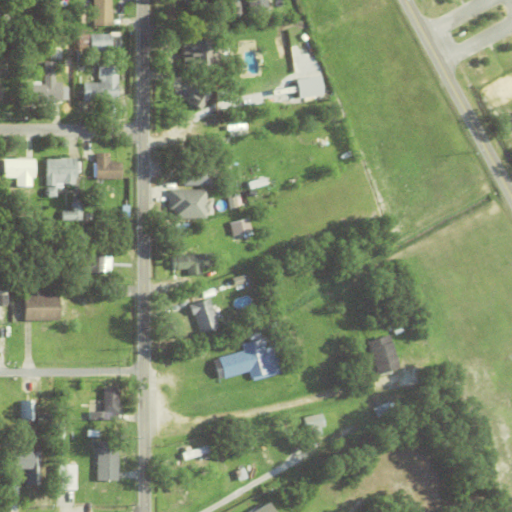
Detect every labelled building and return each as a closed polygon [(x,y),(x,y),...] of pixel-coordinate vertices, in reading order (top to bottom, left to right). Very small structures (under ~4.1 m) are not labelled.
[(110,11),(110,28),(92,28),(91,0),(109,0),(109,11),(110,11)] [(270,0),(272,10),(268,10),(268,12),(249,15),(246,0),(265,0),(266,1),(268,1),(268,0),(270,0)] [(122,44),(122,52),(110,52),(110,53),(88,53),(88,36),(109,36),(109,44),(122,44)] [(223,41),(223,46),(228,46),(229,70),(188,71),(187,64),(183,64),(183,62),(182,62),(182,41),(186,41),(186,39),(214,39),(214,41),(223,41)] [(60,84),(60,89),(61,89),(62,104),(43,104),(43,103),(29,103),(29,83),(39,83),(39,86),(42,86),(42,63),(53,63),(53,84),(60,84)] [(82,84),(98,85),(98,81),(96,81),(96,67),(117,68),(116,100),(108,100),(108,104),(82,103),(82,84)] [(201,110),(211,93),(197,85),(187,103),(201,110)] [(120,164),(120,181),(94,182),(93,155),(108,155),(108,164),(120,164)] [(73,180),(73,187),(61,186),(61,190),(54,190),(54,199),(46,199),(42,196),(43,192),(45,189),(54,189),(54,188),(43,188),(44,161),(58,162),(58,160),(75,160),(74,180),(73,180)] [(30,180),(30,189),(13,189),(14,180),(1,180),(1,162),(33,162),(33,180),(30,180)] [(185,166),(199,165),(199,185),(186,185),(185,166)] [(247,182),(264,177),(266,184),(249,189),(247,182)] [(270,193),(270,192),(262,194),(260,189),(276,185),(277,190),(275,191),(275,192),(270,193)] [(208,202),(208,211),(205,211),(205,219),(167,219),(167,190),(205,189),(205,203),(208,202)] [(0,191),(10,191),(10,204),(0,204),(0,191)] [(226,198),(235,196),(237,207),(228,209),(226,198)] [(60,213),(70,213),(70,205),(80,205),(80,223),(60,223),(60,213)] [(232,237),(251,232),(248,219),(229,224),(232,237)] [(170,257),(174,257),(174,255),(212,252),(213,267),(200,268),(200,275),(187,276),(186,269),(171,270),(170,257)] [(31,255),(56,255),(56,268),(32,268),(31,255)] [(77,275),(78,257),(109,258),(109,276),(77,275)] [(230,278),(241,275),(243,283),(232,286),(230,278)] [(199,291),(211,287),(213,293),(202,298),(199,291)] [(57,297),(58,323),(22,323),(22,298),(34,298),(34,293),(49,293),(49,298),(57,297)] [(199,334),(193,315),(191,315),(188,305),(208,298),(218,327),(199,334)] [(251,378),(249,378),(247,372),(222,379),(222,377),(217,379),(211,360),(217,359),(216,358),(241,351),(240,344),(272,335),(282,372),(252,380),(251,378)] [(367,342),(389,336),(398,369),(376,375),(367,342)] [(87,423),(87,413),(101,413),(101,391),(116,391),(116,423),(87,423)] [(20,402),(34,401),(35,422),(20,422),(20,402)] [(310,437),(309,431),(305,432),(302,417),(321,413),(324,428),(320,429),(321,435),(310,437)] [(332,435),(343,430),(346,436),(335,441),(332,435)] [(244,443),(250,442),(252,450),(246,451),(244,443)] [(95,484),(95,444),(116,444),(116,484),(95,484)] [(182,461),(180,454),(185,453),(183,448),(188,446),(190,451),(207,446),(209,453),(182,461)] [(24,488),(24,473),(10,473),(10,454),(38,454),(38,488),(24,488)] [(81,461),(88,461),(89,474),(87,474),(87,479),(82,480),(81,461)] [(76,489),(75,464),(57,464),(57,489),(76,489)] [(233,471),(242,468),(246,478),(237,482),(233,471)] [(275,511),(271,503),(251,511),(275,511)]
